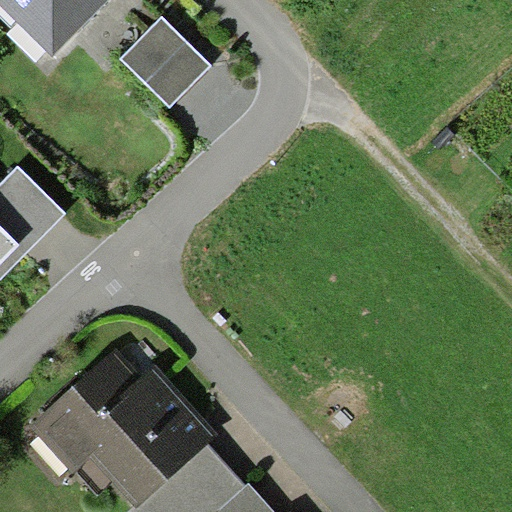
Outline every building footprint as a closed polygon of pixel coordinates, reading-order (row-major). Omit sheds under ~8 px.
[(0,0),(0,13),(46,60),(106,0),(0,0)] [(209,64),(158,18),(118,61),(169,108),(209,64)] [(0,265),(6,271),(65,211),(17,164),(0,181),(0,265)] [(143,511),(210,447),(195,431),(113,344),(34,418),(78,464),(89,454),(143,511)] [(144,511),(271,511),(210,447),(143,511),(144,511)]
